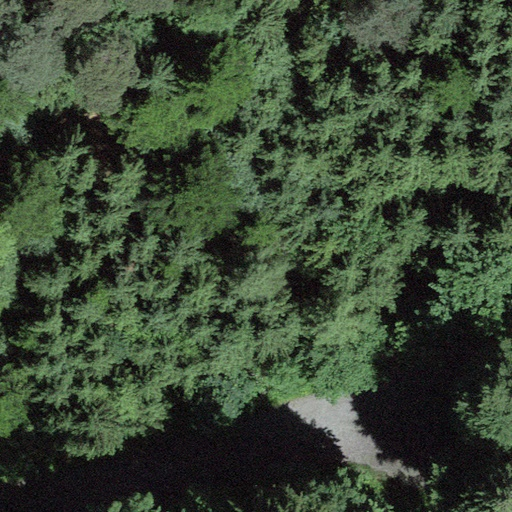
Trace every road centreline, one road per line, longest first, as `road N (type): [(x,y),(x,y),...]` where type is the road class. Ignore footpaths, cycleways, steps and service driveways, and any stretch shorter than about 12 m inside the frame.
road 1 (track): [(511,343),(88,474),(0,489)]
road 2 (track): [(397,384),(429,461),(478,511)]
